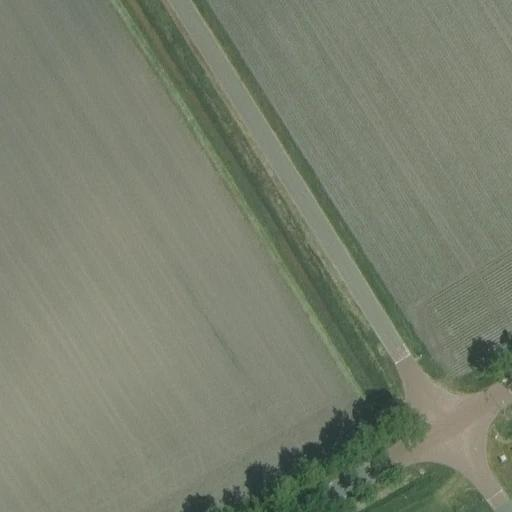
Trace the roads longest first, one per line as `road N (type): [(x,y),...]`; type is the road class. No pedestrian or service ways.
road 1 (unclassified): [(441,430),(171,0)]
road 2 (tertiary): [(299,511),(441,430)]
